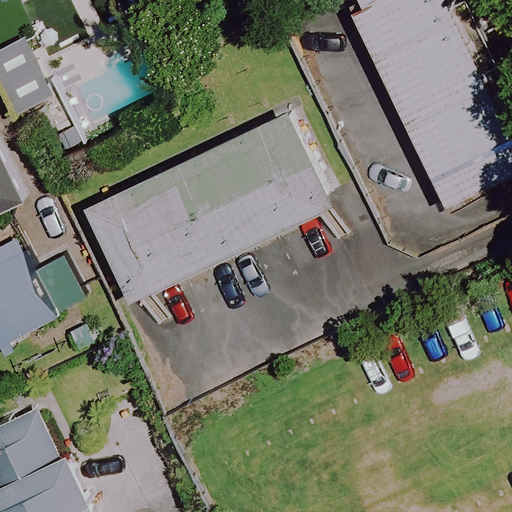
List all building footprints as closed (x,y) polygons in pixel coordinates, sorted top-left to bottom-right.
[(511,170),(511,79),(475,0),(357,0),(450,199),(511,170)] [(50,96),(26,37),(0,48),(0,72),(16,110),(50,96)] [(328,172),(297,105),(93,199),(136,291),(340,197),(328,172)] [(0,207),(20,198),(0,156),(0,207)] [(0,344),(59,314),(17,233),(0,242),(0,344)] [(0,479),(69,447),(47,401),(0,423),(0,479)] [(101,511),(69,447),(0,479),(0,511),(101,511)]
